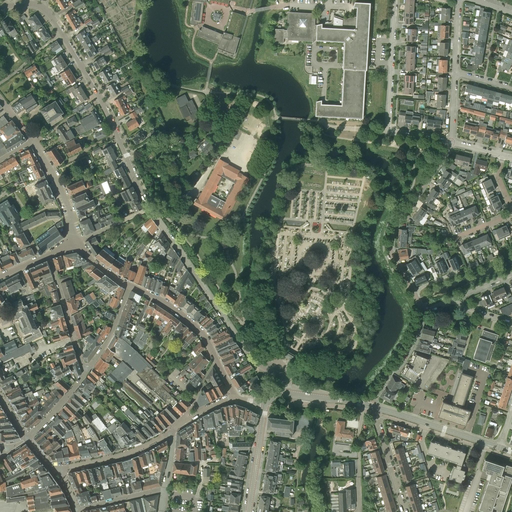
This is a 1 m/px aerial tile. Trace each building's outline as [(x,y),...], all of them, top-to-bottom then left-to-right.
[(64,0),(61,0),(58,3),(62,10),(71,4),(69,1),(66,3),(64,0)] [(204,2),(206,2),(206,0),(208,0),(229,4),(229,0),(236,2),(235,6),(241,7),(242,0),(189,0),(193,1),(191,24),(190,24),(191,24),(197,25),(197,23),(201,24),(204,2)] [(84,4),(82,1),(73,6),(75,9),(84,4)] [(368,31),(366,31),(366,28),(368,28),(369,24),(367,24),(367,21),(369,22),(369,17),(367,17),(367,15),(369,15),(369,10),(367,10),(368,8),(370,8),(370,3),(355,3),(353,7),(357,7),(357,9),(356,17),(345,20),(333,16),(332,23),(329,23),(323,24),(323,27),(321,27),(322,24),(317,25),(317,26),(315,25),(313,25),(314,14),(308,14),(308,15),(294,14),(294,13),(288,13),(287,30),(284,30),(284,29),(275,29),(274,43),(283,43),(283,38),(292,39),(302,40),(305,40),(313,40),(314,40),(316,40),(316,38),(319,38),(319,40),(323,41),(323,39),(326,39),(326,41),(330,41),(330,39),(333,39),(333,41),(337,41),(337,39),(340,40),(340,42),(344,42),(344,47),(346,47),(346,49),(344,49),(344,53),(346,54),(345,56),(343,56),(343,60),(345,60),(345,63),(343,63),(343,64),(343,66),(344,66),(344,67),(344,69),(343,73),(346,73),(345,75),(344,76),(343,76),(343,82),(345,83),(345,84),(344,85),(343,85),(342,92),(345,92),(344,94),(343,94),(342,94),(342,101),(344,101),(344,103),(343,104),(342,104),(342,106),(326,105),(323,104),(321,104),(321,101),(316,102),(316,116),(320,116),(322,116),(324,116),(327,117),(327,115),(328,115),(330,115),(330,117),(337,117),(337,116),(338,115),(339,115),(339,117),(346,118),(346,116),(347,116),(349,116),(348,118),(355,118),(355,117),(356,116),(358,116),(358,118),(362,118),(363,107),(363,105),(362,105),(361,104),(361,102),(363,102),(364,95),(363,95),(362,94),(362,93),(364,93),(364,86),(363,86),(362,85),(362,84),(364,84),(365,70),(366,70),(366,69),(366,65),(366,64),(364,64),(365,62),(367,62),(367,57),(365,57),(365,55),(367,55),(367,50),(365,50),(365,48),(367,48),(368,43),(366,43),(366,41),(368,41),(368,37),(366,36),(366,32),(368,32),(368,31)] [(490,12),(483,11),(484,8),(480,8),(479,13),(482,14),(481,17),(489,18),(490,12)] [(74,10),(71,11),(68,13),(65,15),(69,22),(75,19),(73,14),(76,12),(74,10)] [(234,55),(240,38),(233,35),(239,14),(233,12),(226,33),(224,32),(223,34),(203,26),(201,30),(199,29),(197,36),(197,35),(219,44),(217,48),(234,55)] [(438,20),(438,23),(445,23),(445,21),(449,21),(449,15),(441,14),(441,20),(438,20)] [(32,25),(39,20),(35,15),(28,19),(32,25)] [(481,17),(478,17),(476,16),(476,19),(478,19),(477,22),(488,24),(489,18),(481,17)] [(75,19),(69,22),(74,30),(83,24),(81,21),(80,22),(78,17),(75,19)] [(17,33),(14,29),(9,20),(8,21),(7,19),(6,20),(5,19),(3,20),(3,22),(1,22),(4,26),(3,26),(5,30),(5,29),(7,33),(10,31),(13,36),(17,33)] [(98,19),(91,23),(93,27),(100,23),(98,19)] [(32,25),(30,26),(34,31),(35,30),(42,25),(39,20),(32,25)] [(438,23),(435,23),(429,22),(429,26),(432,26),(438,26),(437,32),(440,32),(440,31),(448,32),(449,26),(445,26),(445,23),(438,23)] [(41,37),(47,32),(43,26),(37,31),(41,37)] [(88,28),(84,31),(77,35),(80,41),(87,37),(85,33),(90,31),(88,28)] [(438,37),(437,40),(444,40),(444,38),(448,38),(448,32),(440,31),(440,32),(440,37),(438,37)] [(50,37),(47,32),(41,37),(44,42),(50,37)] [(26,36),(25,34),(23,35),(28,43),(26,44),(31,53),(35,51),(26,36)] [(26,36),(35,51),(38,48),(34,40),(33,40),(30,34),(26,36)] [(89,40),(87,37),(80,41),(83,46),(97,38),(96,36),(94,38),(93,37),(89,40)] [(97,38),(83,46),(86,52),(94,47),(92,44),(98,40),(97,38)] [(440,43),(439,46),(436,46),(436,49),(439,49),(447,49),(448,43),(444,43),(444,40),(437,40),(437,43),(440,43)] [(63,50),(61,47),(56,41),(50,45),(54,51),(52,53),(54,56),(63,50)] [(101,51),(99,52),(101,54),(103,53),(110,49),(107,45),(100,49),(101,51)] [(96,50),(94,47),(86,52),(90,57),(97,53),(99,52),(101,51),(100,49),(100,48),(96,50)] [(57,65),(64,60),(60,55),(53,59),(57,65)] [(511,60),(505,57),(503,56),(501,62),(510,65),(511,60)] [(99,59),(93,63),(97,70),(103,66),(107,64),(103,57),(99,59)] [(447,60),(443,60),(443,58),(437,57),(437,60),(439,60),(438,66),(447,66),(447,60)] [(472,63),(472,66),(467,65),(466,69),(476,71),(478,65),(481,65),(482,59),(474,58),(471,58),(471,61),(474,62),(474,64),(472,63)] [(67,66),(64,60),(57,65),(51,69),(54,74),(67,66)] [(501,62),(499,65),(497,70),(502,72),(503,69),(508,71),(510,65),(501,62)] [(41,74),(39,71),(34,64),(29,68),(33,74),(36,73),(38,76),(41,74)] [(436,72),(436,75),(442,75),(442,72),(446,72),(447,66),(438,66),(436,66),(436,68),(438,68),(438,72),(436,72)] [(33,74),(29,68),(23,71),(28,78),(29,77),(31,80),(33,78),(31,76),(33,74)] [(108,68),(106,69),(99,73),(100,75),(100,76),(101,78),(109,74),(107,71),(109,70),(108,68)] [(69,69),(61,74),(60,74),(58,75),(59,78),(62,76),(64,80),(73,74),(69,69)] [(409,76),(404,75),(404,80),(405,80),(405,82),(404,81),(404,82),(413,82),(413,76),(416,76),(416,74),(409,73),(409,76)] [(64,80),(66,83),(64,85),(65,87),(68,85),(76,80),(73,74),(64,80)] [(111,77),(109,74),(101,78),(103,81),(104,81),(105,83),(112,79),(113,81),(115,79),(118,78),(117,77),(116,74),(111,77)] [(442,75),(436,75),(436,77),(438,77),(438,83),(446,84),(446,78),(442,77),(442,75)] [(115,79),(113,81),(114,82),(107,86),(108,89),(108,90),(109,92),(117,87),(116,84),(117,83),(115,79)] [(80,86),(78,87),(76,85),(66,91),(68,95),(72,93),(75,98),(84,92),(80,86)] [(117,87),(109,92),(111,94),(112,94),(113,97),(120,92),(122,91),(123,94),(124,93),(129,90),(126,86),(119,90),(117,87)] [(472,86),(470,95),(476,96),(476,94),(478,87),(472,86)] [(487,99),(486,103),(490,103),(490,102),(492,103),(493,101),(495,92),(489,90),(487,97),(487,99)] [(87,98),(84,92),(75,98),(77,101),(79,103),(81,102),(87,98)] [(495,92),(493,101),(499,102),(499,101),(501,94),(495,92)] [(25,109),(36,102),(30,93),(19,100),(11,106),(17,114),(24,109),(25,109)] [(125,95),(121,97),(115,100),(118,108),(125,105),(123,100),(126,99),(125,95)] [(190,119),(188,116),(190,115),(192,120),(200,116),(191,100),(188,102),(185,95),(176,99),(179,106),(180,106),(181,108),(179,109),(186,121),(190,119)] [(49,104),(40,110),(49,122),(52,125),(63,118),(61,114),(63,113),(60,108),(64,105),(60,98),(55,101),(49,105),(49,104)] [(36,102),(25,109),(28,113),(41,103),(39,100),(36,103),(36,102)] [(76,108),(72,110),(74,113),(78,111),(84,107),(85,107),(82,103),(76,108)] [(127,109),(125,105),(118,108),(122,116),(129,112),(132,111),(130,107),(127,109)] [(129,114),(133,120),(126,124),(130,130),(139,125),(136,121),(139,120),(136,114),(140,112),(138,109),(129,114)] [(97,125),(99,124),(102,122),(95,110),(91,112),(92,114),(79,121),(81,124),(85,131),(97,125)] [(434,119),(433,127),(440,128),(441,124),(443,124),(445,110),(440,110),(439,114),(440,114),(440,117),(434,116),(434,119)] [(408,116),(405,116),(406,113),(399,112),(398,117),(405,118),(404,122),(411,123),(412,116),(408,115),(408,116)] [(413,116),(412,116),(411,123),(418,124),(419,121),(422,121),(423,115),(420,115),(420,114),(419,114),(419,115),(413,114),(413,113),(413,116)] [(3,142),(7,140),(12,137),(16,134),(20,132),(11,121),(8,123),(3,116),(0,117),(0,148),(2,147),(5,146),(3,142)] [(67,132),(70,130),(70,129),(68,127),(77,122),(74,116),(66,120),(67,121),(60,126),(56,129),(59,135),(60,134),(61,134),(62,133),(63,132),(63,133),(65,132),(65,131),(66,130),(67,132)] [(430,120),(427,119),(428,116),(424,116),(423,121),(427,122),(426,126),(433,127),(434,119),(430,118),(430,120)] [(466,119),(465,121),(464,124),(462,131),(469,133),(472,123),(468,122),(468,119),(466,119)] [(472,123),(469,133),(476,134),(477,131),(481,132),(482,125),(483,123),(479,122),(478,125),(472,123)] [(85,131),(81,124),(75,128),(79,135),(85,131)] [(482,125),(481,132),(484,133),(483,136),(490,138),(493,129),(486,127),(486,126),(482,125)] [(107,135),(104,129),(97,132),(100,139),(107,135)] [(499,131),(493,129),(490,138),(497,140),(498,136),(502,137),(503,132),(503,130),(499,129),(499,131)] [(504,129),(503,130),(503,132),(502,137),(505,138),(504,142),(511,143),(511,138),(511,133),(507,132),(507,130),(504,129)] [(73,133),(70,130),(67,132),(66,130),(65,131),(65,132),(63,133),(63,132),(62,133),(61,134),(60,134),(59,135),(62,139),(67,136),(68,136),(73,133)] [(145,138),(146,137),(143,133),(142,134),(141,131),(135,135),(136,137),(133,139),(136,144),(145,138)] [(20,132),(16,134),(22,143),(25,141),(25,139),(20,132)] [(67,136),(62,139),(64,143),(75,137),(73,133),(68,136),(67,136)] [(22,143),(16,134),(12,137),(17,146),(22,143)] [(17,146),(12,137),(7,140),(13,149),(17,146)] [(68,156),(82,149),(79,143),(76,144),(74,139),(66,143),(68,147),(64,148),(68,156)] [(3,142),(5,146),(9,151),(13,149),(7,140),(3,142)] [(214,147),(209,142),(208,142),(206,140),(199,147),(206,155),(214,147)] [(60,145),(55,147),(46,152),(50,157),(58,151),(56,149),(59,148),(59,149),(62,148),(60,145)] [(106,156),(114,152),(110,146),(103,150),(106,156)] [(32,148),(26,150),(28,155),(27,156),(27,157),(28,157),(29,158),(31,157),(30,156),(35,154),(32,148)] [(28,155),(26,150),(19,153),(22,160),(27,157),(27,156),(28,155)] [(61,156),(58,151),(50,157),(53,161),(61,156)] [(188,155),(191,159),(197,156),(195,151),(188,155)] [(114,152),(106,156),(109,162),(108,162),(110,167),(116,164),(114,159),(117,158),(114,152)] [(30,156),(31,157),(29,158),(32,165),(38,162),(35,154),(30,156)] [(461,166),(463,156),(456,154),(454,163),(457,163),(457,165),(461,166)] [(12,167),(13,167),(16,166),(18,169),(21,168),(14,156),(8,160),(12,167)] [(64,160),(61,156),(53,161),(56,166),(64,160)] [(463,156),(461,166),(464,166),(464,165),(468,166),(470,158),(463,156)] [(198,196),(199,196),(200,196),(198,200),(196,199),(194,198),(192,202),(194,203),(193,204),(225,221),(231,209),(248,178),(239,173),(240,171),(228,164),(220,159),(208,180),(207,179),(203,185),(205,186),(201,194),(200,193),(199,193),(198,193),(198,194),(198,195),(198,196)] [(8,160),(2,163),(6,171),(10,169),(12,173),(15,171),(13,167),(12,167),(8,160)] [(471,170),(468,181),(478,177),(480,168),(485,170),(487,162),(476,160),(474,170),(471,170)] [(31,166),(33,172),(41,169),(38,162),(32,165),(31,166)] [(6,171),(2,163),(0,164),(0,173),(0,174),(1,174),(4,172),(6,176),(9,174),(6,171)] [(118,168),(116,164),(110,167),(112,171),(114,170),(119,179),(126,175),(121,166),(118,168)] [(37,178),(44,175),(41,169),(33,172),(34,172),(31,173),(34,181),(37,179),(37,178)] [(450,170),(449,173),(445,170),(441,176),(447,180),(451,174),(455,177),(457,175),(450,170)] [(482,175),(483,178),(478,180),(479,184),(481,183),(483,188),(492,184),(490,179),(488,179),(487,176),(486,177),(485,174),(482,175)] [(92,176),(88,177),(67,187),(70,195),(86,187),(86,188),(92,186),(90,180),(93,179),(92,176)] [(447,180),(441,176),(437,182),(441,184),(439,187),(446,192),(448,189),(447,189),(451,183),(447,180)] [(28,188),(29,189),(26,190),(28,194),(30,193),(32,198),(39,195),(51,190),(46,180),(39,183),(28,188)] [(107,181),(101,183),(105,194),(111,191),(107,181)] [(492,184),(483,188),(485,194),(486,197),(493,194),(494,193),(492,191),(495,190),(492,184)] [(125,190),(120,192),(126,203),(129,201),(137,197),(138,197),(132,186),(132,187),(125,190)] [(438,188),(436,191),(433,189),(429,194),(436,199),(438,196),(437,195),(439,192),(441,194),(443,191),(438,188)] [(39,195),(39,197),(38,197),(39,200),(41,200),(43,205),(55,199),(51,190),(39,195)] [(86,193),(72,198),(76,207),(89,201),(86,193)] [(436,199),(429,194),(425,200),(428,202),(426,205),(427,205),(426,206),(431,209),(431,208),(434,210),(435,207),(431,204),(433,201),(436,204),(438,201),(436,199)] [(493,194),(486,197),(488,200),(488,199),(490,205),(499,201),(497,195),(494,197),(493,194)] [(140,202),(137,197),(129,201),(130,204),(132,207),(132,206),(140,202)] [(8,200),(0,204),(0,219),(1,222),(4,225),(7,223),(8,226),(10,225),(15,236),(23,232),(19,224),(17,221),(20,220),(18,216),(20,215),(20,214),(13,204),(11,205),(10,204),(8,200)] [(89,201),(76,207),(76,208),(79,218),(86,215),(85,212),(86,212),(86,211),(96,206),(93,200),(92,200),(89,201)] [(499,201),(490,205),(488,205),(492,213),(493,212),(494,214),(501,211),(500,207),(502,206),(499,201)] [(143,208),(140,202),(132,206),(135,212),(143,208)] [(426,206),(424,209),(421,207),(417,213),(423,217),(427,211),(431,214),(433,211),(430,210),(431,209),(426,206)] [(475,206),(469,208),(473,217),(478,214),(477,211),(478,210),(476,207),(475,207),(475,206)] [(473,217),(469,208),(464,210),(468,219),(473,217)] [(458,210),(453,212),(454,215),(458,223),(463,221),(459,212),(458,210)] [(468,219),(464,210),(459,212),(463,221),(468,219)] [(86,215),(79,218),(80,222),(79,222),(82,227),(91,223),(96,221),(96,219),(98,213),(97,211),(86,215)] [(50,218),(50,212),(45,212),(41,214),(44,220),(47,219),(50,218)] [(113,212),(105,215),(109,224),(116,221),(113,212)] [(423,217),(417,213),(413,218),(415,220),(414,223),(417,225),(419,225),(420,223),(418,222),(420,219),(421,220),(423,217)] [(44,220),(41,214),(30,219),(33,225),(44,220)] [(109,224),(105,215),(97,219),(101,228),(109,224)] [(458,223),(454,215),(449,217),(448,218),(449,221),(451,221),(453,226),(456,225),(455,224),(458,223)] [(146,228),(153,221),(151,218),(143,225),(146,228)] [(33,225),(30,219),(20,223),(24,230),(33,225)] [(55,225),(54,224),(54,225),(54,226),(51,228),(51,227),(50,227),(51,228),(48,230),(47,229),(47,230),(48,231),(34,241),(37,245),(36,246),(36,247),(38,250),(37,251),(39,253),(39,254),(40,254),(42,253),(43,252),(44,253),(44,252),(50,247),(50,248),(51,248),(50,247),(56,242),(57,243),(58,243),(57,242),(63,238),(64,238),(65,237),(63,237),(60,232),(62,231),(63,230),(61,221),(55,225)] [(157,226),(153,221),(146,228),(148,230),(152,235),(157,226)] [(91,223),(82,227),(85,235),(86,235),(86,234),(95,230),(93,225),(91,223)] [(511,234),(511,232),(510,228),(507,229),(506,225),(500,228),(504,237),(510,235),(511,234)] [(403,235),(411,236),(412,233),(413,232),(414,231),(414,230),(414,229),(414,228),(416,226),(406,226),(406,230),(399,229),(398,234),(404,234),(403,235)] [(504,237),(500,228),(495,230),(496,233),(493,235),(496,241),(499,240),(499,239),(500,239),(500,241),(504,240),(504,237)] [(30,244),(23,232),(15,236),(14,237),(16,240),(17,240),(20,246),(17,248),(15,244),(13,246),(16,251),(21,248),(29,244),(29,245),(30,244)] [(162,242),(166,239),(161,232),(158,237),(159,238),(156,241),(156,242),(153,244),(155,247),(157,245),(160,248),(164,245),(162,242)] [(398,234),(398,239),(403,239),(403,242),(411,242),(411,236),(403,235),(404,234),(398,234)] [(487,234),(481,237),(485,245),(490,243),(490,242),(491,241),(490,238),(488,238),(487,234)] [(95,245),(99,243),(95,237),(91,239),(85,242),(91,251),(96,247),(95,245)] [(485,245),(481,237),(476,239),(480,247),(485,245)] [(164,245),(160,248),(162,251),(159,255),(162,259),(169,248),(169,247),(168,246),(170,245),(166,239),(162,242),(164,245)] [(403,239),(398,239),(397,247),(408,247),(408,244),(411,244),(411,242),(403,242),(403,239)] [(476,239),(471,241),(475,249),(480,247),(476,239)] [(471,241),(466,243),(470,251),(475,249),(471,241)] [(470,251),(466,243),(464,244),(464,243),(461,245),(463,250),(462,250),(463,254),(464,253),(465,254),(470,251)] [(97,246),(96,247),(91,251),(95,256),(100,251),(97,246)] [(10,251),(8,252),(6,247),(5,248),(6,250),(5,250),(7,252),(14,265),(21,262),(16,252),(11,254),(10,251)] [(103,249),(100,251),(95,256),(102,261),(109,254),(111,252),(105,247),(103,249)] [(170,249),(167,255),(165,258),(170,260),(169,262),(169,263),(174,266),(179,257),(175,251),(173,248),(172,247),(170,249)] [(16,252),(21,262),(35,255),(34,252),(32,248),(27,250),(26,248),(21,250),(22,253),(18,255),(16,252)] [(143,251),(139,256),(142,257),(144,253),(150,255),(151,253),(148,251),(144,249),(143,250),(143,251)] [(407,249),(397,251),(399,260),(408,258),(407,249)] [(7,252),(5,250),(3,251),(4,253),(3,254),(4,256),(9,267),(14,265),(7,252)] [(76,262),(78,255),(78,254),(76,253),(63,255),(67,267),(66,267),(67,270),(74,268),(74,266),(75,266),(76,262)] [(116,259),(109,254),(102,261),(108,266),(116,259)] [(78,255),(76,262),(75,266),(76,266),(83,264),(86,261),(78,255)] [(0,256),(0,259),(5,269),(9,267),(4,256),(1,258),(0,256)] [(61,256),(53,259),(55,265),(57,270),(64,268),(62,262),(61,256)] [(412,261),(406,265),(409,270),(420,263),(415,256),(410,259),(412,261)] [(455,257),(449,260),(453,270),(459,267),(455,257)] [(441,258),(435,261),(440,273),(447,270),(441,258)] [(123,264),(116,259),(108,266),(119,274),(123,264)] [(123,264),(119,274),(125,277),(129,269),(129,268),(132,261),(126,259),(123,264)] [(47,261),(30,269),(36,281),(39,279),(40,280),(52,275),(47,261)] [(88,262),(83,265),(84,266),(82,267),(84,271),(85,270),(92,265),(89,262),(88,262)] [(420,263),(409,270),(413,275),(418,272),(419,274),(424,271),(420,263)] [(97,269),(92,265),(85,270),(89,274),(97,281),(104,275),(97,269)] [(144,275),(147,270),(146,270),(146,267),(140,265),(135,278),(134,282),(141,285),(144,275)] [(36,281),(30,269),(24,271),(31,288),(37,286),(38,286),(35,281),(36,281)] [(129,269),(125,277),(133,281),(136,273),(129,269)] [(168,290),(166,296),(173,302),(179,292),(179,293),(181,290),(185,283),(190,274),(187,269),(182,277),(175,290),(174,289),(175,288),(170,286),(168,290)] [(15,286),(17,289),(22,286),(26,284),(22,277),(21,278),(19,274),(12,278),(13,279),(15,283),(14,283),(15,285),(15,286)] [(149,276),(145,287),(150,289),(155,275),(152,274),(151,277),(149,276)] [(194,281),(190,274),(185,283),(191,287),(194,281)] [(39,279),(36,281),(35,281),(38,286),(37,286),(38,287),(38,288),(41,287),(43,287),(45,286),(44,283),(53,281),(52,275),(40,280),(39,279)] [(104,275),(97,281),(95,282),(102,288),(112,281),(104,275)] [(155,275),(150,289),(154,292),(159,277),(155,275)] [(425,275),(414,279),(417,286),(428,281),(425,275)] [(159,277),(154,292),(159,293),(162,285),(161,285),(162,282),(162,281),(163,278),(159,277)] [(13,279),(12,278),(5,281),(9,290),(8,291),(9,293),(10,295),(18,291),(17,289),(15,286),(15,285),(14,283),(15,283),(13,279)] [(63,288),(72,285),(71,282),(73,281),(73,279),(61,283),(63,288)] [(0,284),(0,292),(5,302),(6,303),(6,304),(7,304),(11,302),(10,300),(8,301),(4,295),(6,294),(5,293),(4,291),(5,292),(8,291),(9,290),(5,281),(4,282),(3,282),(1,282),(1,284),(0,284)] [(45,286),(43,287),(44,288),(45,290),(46,289),(48,296),(52,295),(51,292),(56,291),(54,283),(53,281),(44,283),(45,286)] [(112,281),(102,288),(101,289),(100,290),(106,294),(109,293),(113,290),(119,286),(112,281)] [(73,288),(72,285),(63,288),(66,300),(75,295),(74,292),(77,292),(75,287),(73,288)] [(162,285),(159,293),(165,296),(168,286),(162,285)] [(119,286),(113,290),(115,292),(113,296),(120,299),(124,289),(119,286)] [(507,288),(504,290),(503,287),(498,289),(502,297),(509,294),(507,288)] [(493,292),(494,294),(491,295),(493,301),(502,297),(498,289),(493,292)] [(179,293),(179,292),(173,302),(174,303),(180,307),(184,300),(186,296),(181,294),(183,291),(181,290),(179,293)] [(59,301),(56,291),(51,292),(52,295),(54,302),(59,301)] [(75,295),(66,300),(69,307),(79,302),(78,300),(83,298),(81,293),(75,295)] [(90,294),(89,293),(84,296),(89,303),(94,300),(93,299),(90,294)] [(480,297),(482,300),(478,301),(480,305),(482,306),(487,304),(488,307),(487,307),(488,309),(494,306),(494,305),(493,305),(490,296),(487,297),(486,294),(480,297)] [(18,299),(16,300),(14,301),(11,302),(7,304),(9,309),(12,308),(14,313),(15,312),(22,309),(21,307),(27,304),(32,302),(30,296),(21,299),(22,300),(19,301),(18,299)] [(120,299),(113,296),(112,296),(111,299),(110,298),(108,301),(111,302),(109,306),(117,308),(120,299)] [(140,302),(134,299),(129,297),(127,302),(135,305),(136,304),(138,305),(139,303),(140,304),(140,302)] [(185,300),(184,300),(180,307),(183,309),(190,301),(186,298),(185,300)] [(32,303),(32,302),(27,304),(21,307),(22,309),(15,312),(18,317),(20,316),(25,328),(23,329),(25,334),(26,334),(27,337),(32,335),(34,340),(40,337),(37,329),(40,327),(38,322),(35,323),(32,316),(36,314),(35,312),(34,308),(38,307),(36,301),(32,303)] [(190,301),(183,309),(187,312),(193,304),(190,301)] [(208,301),(204,306),(207,309),(208,307),(210,309),(212,307),(208,301)] [(79,302),(69,307),(71,313),(80,309),(79,306),(78,304),(80,304),(79,302)] [(135,305),(127,302),(125,305),(135,310),(136,310),(138,306),(135,305)] [(150,314),(154,304),(150,302),(145,312),(143,317),(145,319),(148,313),(150,314)] [(511,303),(499,309),(500,310),(501,313),(509,316),(510,312),(511,312),(511,303)] [(156,304),(154,304),(150,314),(151,315),(154,317),(156,314),(160,316),(157,319),(158,320),(156,323),(158,324),(166,312),(156,305),(156,304)] [(197,307),(193,304),(187,312),(190,315),(197,307)] [(60,305),(51,308),(46,309),(47,310),(51,309),(52,313),(49,314),(51,321),(63,315),(60,305)] [(123,310),(135,314),(133,314),(135,310),(125,305),(123,310)] [(77,314),(78,318),(72,320),(74,326),(83,321),(81,313),(85,311),(89,308),(88,306),(84,309),(80,312),(77,314)] [(197,307),(190,315),(194,318),(199,311),(200,310),(197,307)] [(201,309),(200,310),(199,311),(194,318),(198,322),(205,316),(206,315),(207,314),(201,309)] [(105,314),(104,316),(113,321),(115,315),(116,311),(114,310),(113,311),(112,310),(111,313),(108,312),(107,314),(105,314)] [(166,312),(158,324),(160,326),(162,322),(163,323),(164,320),(168,322),(172,315),(166,312)] [(130,317),(122,314),(120,319),(128,322),(131,324),(132,321),(129,320),(129,318),(130,317)] [(63,315),(51,321),(50,322),(52,326),(52,327),(52,328),(59,326),(58,323),(65,321),(63,315)] [(172,315),(168,322),(163,331),(167,334),(172,327),(175,329),(180,322),(180,321),(172,315)] [(206,315),(205,316),(198,322),(201,325),(202,325),(209,318),(206,315)] [(210,317),(209,318),(202,325),(205,328),(213,321),(214,320),(210,317)] [(128,322),(120,319),(119,324),(126,327),(126,328),(131,330),(132,327),(127,325),(128,323),(131,324),(128,322)] [(86,329),(83,321),(74,326),(78,339),(85,336),(93,332),(90,327),(86,329)] [(213,321),(205,328),(207,330),(215,325),(213,321)] [(175,329),(172,332),(179,337),(182,334),(188,327),(180,322),(175,329)] [(101,328),(100,328),(99,327),(95,332),(98,334),(105,339),(108,334),(110,327),(107,325),(103,323),(101,328)] [(218,323),(215,325),(207,330),(210,334),(221,327),(218,323)] [(118,325),(115,334),(124,340),(130,345),(132,342),(126,337),(123,336),(126,329),(118,325)] [(433,326),(432,329),(423,326),(422,331),(429,333),(429,336),(430,336),(429,337),(433,338),(436,327),(433,326)] [(182,334),(179,337),(184,340),(183,341),(181,345),(182,346),(192,332),(188,327),(182,334)] [(221,327),(210,334),(212,338),(219,334),(220,334),(221,333),(222,332),(221,330),(222,329),(221,327)] [(67,330),(57,333),(58,337),(52,339),(53,341),(61,339),(70,337),(67,330)] [(220,334),(219,334),(212,338),(213,342),(230,334),(227,330),(224,331),(222,332),(221,333),(220,334)] [(483,330),(480,338),(479,337),(473,358),(485,362),(486,360),(490,361),(498,335),(483,330)] [(429,333),(422,331),(420,338),(432,341),(436,342),(437,339),(433,338),(429,337),(430,336),(429,336),(429,333)] [(197,336),(192,332),(182,346),(185,349),(189,344),(197,336)] [(98,334),(94,339),(101,344),(105,339),(98,334)] [(109,345),(108,347),(115,352),(122,358),(121,358),(126,362),(127,361),(131,357),(130,356),(136,350),(130,345),(124,340),(115,334),(109,345)] [(230,334),(213,342),(215,346),(228,340),(232,337),(231,336),(230,334)] [(90,335),(89,336),(88,335),(83,338),(82,339),(88,344),(91,346),(90,347),(96,352),(101,344),(100,344),(101,344),(94,339),(90,335)] [(0,347),(14,340),(5,344),(1,338),(0,338),(0,347)] [(228,340),(215,346),(217,350),(235,342),(232,338),(228,341),(227,340),(228,340)] [(420,338),(419,340),(417,344),(428,347),(429,344),(436,345),(436,343),(432,341),(420,338)] [(14,340),(0,347),(0,357),(26,344),(22,346),(18,348),(14,340)] [(197,355),(205,347),(200,341),(192,349),(197,355)] [(235,342),(217,350),(219,354),(232,349),(238,346),(235,342)] [(29,343),(26,344),(0,357),(0,365),(11,361),(30,352),(29,351),(32,350),(29,343)] [(428,347),(417,344),(415,350),(429,354),(431,348),(428,347)] [(96,352),(90,347),(87,352),(85,351),(84,353),(85,354),(83,357),(83,358),(88,362),(96,352)] [(115,352),(108,347),(105,351),(112,357),(115,353),(115,352)] [(74,349),(64,352),(58,353),(56,354),(57,358),(59,357),(60,359),(61,358),(62,359),(71,355),(75,354),(73,349),(74,349)] [(232,349),(219,354),(221,359),(233,354),(231,351),(232,350),(232,349)] [(130,356),(131,357),(127,361),(134,369),(138,372),(136,374),(141,378),(149,385),(145,389),(149,392),(156,399),(157,398),(160,400),(162,398),(167,403),(173,397),(170,395),(172,393),(170,390),(168,392),(163,388),(168,383),(166,382),(165,381),(162,378),(158,374),(151,368),(152,367),(145,359),(139,353),(136,350),(130,356)] [(112,357),(105,351),(101,357),(109,364),(108,363),(112,357)] [(295,363),(298,358),(292,354),(286,351),(284,355),(283,356),(289,359),(295,363)] [(11,361),(0,365),(0,380),(24,369),(23,367),(31,363),(28,358),(32,356),(30,352),(11,361)] [(233,354),(221,359),(223,365),(235,360),(237,359),(239,358),(236,352),(233,354)] [(423,369),(425,363),(426,364),(429,358),(416,352),(414,355),(413,355),(411,361),(412,361),(411,364),(414,365),(413,367),(409,365),(407,368),(406,367),(403,372),(404,373),(402,376),(414,383),(418,377),(416,376),(420,370),(422,371),(422,369),(423,369)] [(63,363),(59,364),(62,369),(68,365),(77,360),(75,353),(75,354),(71,355),(62,359),(63,363)] [(193,359),(188,365),(189,367),(192,370),(193,371),(197,375),(200,371),(209,361),(203,356),(200,353),(193,359)] [(109,364),(101,357),(94,367),(102,374),(106,369),(109,364)] [(449,360),(443,358),(424,385),(429,388),(449,360)] [(154,367),(158,364),(153,359),(152,360),(149,362),(153,366),(154,367)] [(237,359),(235,360),(223,365),(224,365),(229,375),(238,370),(234,363),(238,362),(237,359)] [(81,374),(77,360),(68,365),(71,371),(73,374),(74,373),(77,379),(81,374)] [(150,405),(151,404),(124,380),(133,371),(122,361),(107,377),(114,383),(117,380),(121,383),(123,386),(146,409),(150,405)] [(238,370),(229,375),(228,375),(231,379),(237,376),(244,373),(252,368),(253,368),(249,363),(247,364),(244,366),(238,370)] [(51,382),(49,383),(51,386),(52,385),(52,386),(55,383),(61,379),(60,378),(65,375),(62,369),(59,364),(60,365),(50,370),(55,379),(53,380),(56,383),(54,384),(52,381),(51,382)] [(71,371),(68,365),(62,369),(65,375),(71,371)] [(26,367),(24,369),(0,380),(0,382),(2,387),(5,392),(19,385),(26,382),(32,379),(26,367)] [(92,370),(91,371),(98,379),(102,383),(104,381),(100,377),(102,375),(102,374),(94,367),(92,370)] [(215,387),(221,383),(217,375),(213,367),(205,378),(208,382),(211,380),(212,382),(209,383),(211,386),(213,385),(215,387)] [(98,379),(91,371),(90,372),(87,377),(94,384),(96,385),(95,386),(102,391),(105,388),(104,386),(98,380),(98,379)] [(197,375),(193,371),(190,374),(193,377),(199,384),(202,379),(204,375),(200,371),(197,375)] [(237,376),(231,379),(233,382),(235,385),(237,388),(246,382),(246,381),(247,380),(244,373),(237,376)] [(466,399),(472,381),(470,381),(471,377),(461,373),(451,404),(442,401),(437,416),(465,425),(470,410),(461,408),(464,399),(466,399)] [(249,381),(250,384),(251,385),(260,381),(257,375),(252,378),(250,375),(248,377),(250,380),(249,381)] [(392,376),(385,388),(380,396),(390,402),(395,394),(394,393),(397,387),(402,390),(405,385),(400,383),(401,381),(392,376)] [(188,381),(189,382),(195,386),(197,389),(199,384),(193,377),(190,380),(189,380),(188,381)] [(96,385),(94,384),(86,378),(79,388),(76,391),(81,395),(87,400),(90,396),(89,395),(95,386),(96,385)] [(61,379),(55,383),(65,393),(70,387),(61,379)] [(246,382),(237,388),(240,392),(249,387),(248,385),(250,384),(249,381),(248,380),(246,382)] [(19,385),(5,392),(5,393),(7,396),(29,387),(28,387),(26,382),(19,385)] [(65,393),(55,383),(52,386),(55,389),(63,396),(65,393)] [(204,384),(206,388),(203,389),(209,401),(215,398),(211,389),(210,386),(208,387),(206,383),(204,384)] [(222,383),(221,383),(215,387),(219,396),(223,394),(227,393),(222,383)] [(511,385),(505,383),(503,389),(510,391),(511,385)] [(31,391),(29,387),(7,396),(11,402),(33,394),(37,392),(40,390),(45,388),(44,385),(39,387),(32,391),(31,391)] [(219,396),(215,387),(211,389),(215,398),(219,396)] [(63,396),(55,389),(53,391),(59,399),(63,396)] [(209,401),(203,389),(202,390),(201,390),(197,400),(200,406),(209,401)] [(503,389),(501,395),(508,397),(510,391),(503,389)] [(53,391),(49,394),(57,402),(59,399),(53,391)] [(33,394),(11,402),(17,413),(39,402),(37,398),(39,396),(37,392),(33,394)] [(57,402),(49,394),(49,393),(44,395),(47,398),(48,399),(54,406),(57,403),(57,402)] [(79,397),(74,393),(71,398),(81,407),(83,409),(87,404),(88,406),(90,404),(87,400),(81,395),(79,397)] [(174,395),(173,397),(178,402),(186,410),(191,404),(183,397),(178,393),(175,396),(174,395)] [(501,395),(499,400),(506,403),(508,397),(501,395)] [(39,397),(39,396),(37,398),(39,402),(39,403),(37,405),(38,406),(38,405),(42,410),(39,413),(43,418),(44,417),(43,416),(51,409),(45,402),(46,402),(44,399),(41,402),(40,399),(41,399),(40,397),(39,397)] [(173,397),(167,403),(172,408),(178,402),(173,397)] [(81,407),(71,398),(70,398),(67,402),(67,403),(80,415),(81,414),(77,411),(81,407)] [(51,409),(54,406),(48,399),(46,402),(45,402),(51,409)] [(506,403),(499,400),(497,406),(504,409),(506,403)] [(39,403),(39,402),(17,413),(20,418),(28,411),(29,413),(32,410),(32,411),(38,406),(37,405),(39,403)] [(178,402),(172,408),(181,415),(186,410),(178,402)] [(67,403),(63,408),(76,420),(80,415),(67,403)] [(32,410),(29,413),(22,421),(25,426),(38,415),(42,419),(43,418),(39,413),(42,410),(38,405),(38,406),(32,411),(32,410)] [(164,409),(175,420),(180,416),(169,405),(164,409)] [(229,427),(229,431),(227,431),(227,433),(228,432),(228,437),(239,437),(240,430),(234,429),(234,424),(233,424),(235,405),(228,406),(230,417),(229,420),(228,420),(229,427)] [(245,408),(235,405),(233,424),(234,424),(234,429),(240,430),(241,430),(242,426),(245,408)] [(226,423),(223,407),(214,411),(217,434),(227,433),(227,431),(226,423)] [(76,420),(63,408),(59,414),(58,415),(71,428),(73,426),(68,419),(71,421),(74,418),(76,420)] [(128,408),(124,412),(127,416),(128,415),(133,420),(134,420),(136,417),(128,408)] [(250,411),(245,408),(242,426),(245,427),(245,426),(246,423),(250,411)] [(147,409),(146,410),(151,415),(152,415),(154,416),(153,417),(164,429),(169,425),(159,414),(159,413),(157,411),(154,413),(152,412),(150,410),(149,411),(147,409)] [(160,412),(159,413),(159,414),(169,425),(170,424),(172,422),(175,420),(164,409),(162,411),(160,412)] [(143,412),(141,411),(139,412),(141,414),(142,414),(159,431),(159,432),(164,429),(153,417),(154,416),(152,415),(151,415),(146,410),(143,412)] [(28,411),(20,418),(22,421),(29,413),(28,411)] [(214,411),(203,417),(205,429),(209,428),(210,432),(210,434),(213,434),(212,428),(214,428),(215,437),(218,436),(217,434),(214,411)] [(250,411),(246,423),(251,424),(255,425),(259,415),(250,411)] [(485,416),(485,414),(480,412),(479,415),(480,415),(477,424),(482,426),(485,416)] [(106,426),(106,425),(98,416),(93,422),(92,421),(86,413),(83,416),(89,424),(90,426),(98,438),(98,442),(105,453),(113,451),(121,449),(110,432),(111,431),(106,426)] [(141,422),(140,421),(143,425),(144,424),(153,435),(159,431),(142,414),(141,414),(145,419),(141,422)] [(38,415),(25,426),(28,430),(32,427),(33,428),(42,419),(38,415)] [(51,436),(40,446),(45,453),(57,441),(64,435),(71,428),(58,415),(51,422),(60,431),(53,437),(51,436)] [(136,417),(134,420),(139,425),(140,425),(142,427),(140,428),(148,437),(153,435),(144,424),(143,425),(140,421),(137,417),(136,417)] [(275,430),(292,432),(293,420),(287,419),(268,418),(267,429),(275,430)] [(198,420),(193,423),(193,432),(194,437),(194,445),(195,460),(201,460),(200,440),(200,436),(198,420)] [(126,435),(119,425),(115,421),(111,425),(109,423),(106,425),(106,426),(111,431),(113,429),(127,446),(134,444),(126,435)] [(344,422),(337,421),(334,442),(352,444),(353,432),(349,432),(349,430),(343,430),(344,422)] [(60,431),(51,422),(48,425),(55,432),(51,436),(53,437),(60,431)] [(123,422),(121,424),(119,425),(126,435),(134,444),(141,441),(131,430),(123,422)] [(79,423),(73,426),(71,428),(81,457),(91,456),(80,429),(79,427),(81,427),(79,423)] [(193,423),(185,428),(188,439),(188,442),(188,443),(189,443),(190,446),(189,446),(188,453),(188,460),(195,460),(194,445),(194,437),(193,432),(193,423)] [(85,427),(84,427),(94,442),(95,442),(99,454),(105,453),(98,442),(98,438),(90,426),(89,424),(85,427)] [(400,435),(403,428),(391,424),(389,431),(396,433),(394,438),(391,439),(392,441),(399,439),(400,435)] [(47,434),(39,440),(37,442),(40,446),(51,436),(55,432),(48,425),(44,430),(47,434)] [(147,438),(138,428),(134,425),(130,428),(132,430),(131,430),(141,441),(147,438)] [(495,430),(496,427),(492,426),(489,425),(488,428),(485,435),(491,437),(493,433),(495,433),(496,430),(495,430)] [(84,427),(80,429),(91,456),(99,454),(95,442),(94,442),(84,427)] [(71,428),(64,435),(65,439),(66,442),(67,447),(70,459),(81,457),(71,428)] [(188,439),(185,428),(177,433),(176,439),(188,439)] [(403,428),(400,435),(402,435),(401,438),(405,439),(406,436),(408,437),(409,437),(410,433),(409,433),(408,432),(408,429),(403,428)] [(111,431),(110,432),(121,449),(127,447),(127,446),(113,429),(111,431)] [(0,431),(0,441),(6,441),(5,437),(18,435),(15,430),(3,431),(0,431)] [(47,434),(44,430),(41,432),(40,431),(37,434),(38,435),(34,438),(36,442),(37,442),(39,440),(47,434)] [(188,439),(176,439),(176,447),(189,446),(190,446),(189,443),(188,443),(188,442),(188,439)] [(374,439),(366,441),(363,442),(363,439),(360,440),(361,448),(375,443),(374,439)] [(57,441),(45,453),(51,461),(57,461),(56,453),(58,452),(58,448),(59,448),(62,445),(57,441)] [(166,441),(156,447),(157,453),(168,447),(166,441)] [(279,442),(271,441),(270,445),(269,445),(269,448),(269,449),(278,450),(279,446),(282,446),(282,443),(279,442)] [(450,473),(449,478),(461,482),(464,472),(465,471),(464,471),(465,468),(464,464),(462,464),(462,462),(465,453),(431,441),(428,451),(427,454),(435,456),(445,460),(447,460),(454,463),(457,464),(456,466),(453,465),(450,473)] [(14,458),(29,448),(26,444),(23,446),(23,445),(15,449),(16,451),(11,454),(14,458)] [(157,453),(156,447),(151,450),(145,452),(148,466),(150,472),(148,472),(149,478),(149,479),(149,481),(162,478),(162,476),(163,472),(162,471),(156,470),(158,462),(157,460),(157,453)] [(21,465),(35,455),(29,448),(14,458),(14,459),(16,462),(18,461),(21,465)] [(234,450),(233,454),(247,458),(248,453),(249,449),(246,449),(245,452),(238,451),(238,453),(237,453),(238,449),(234,450)] [(278,450),(269,449),(268,452),(269,452),(268,455),(282,457),(282,455),(278,454),(278,450)] [(139,456),(143,471),(146,471),(145,467),(148,466),(145,452),(139,456)] [(25,468),(38,459),(35,455),(21,465),(19,466),(14,468),(9,471),(10,472),(7,473),(9,477),(23,469),(25,468)] [(282,457),(268,455),(268,459),(267,459),(267,462),(276,463),(277,459),(281,460),(282,457)] [(11,462),(7,456),(3,459),(6,465),(8,468),(9,471),(14,468),(19,466),(16,462),(14,459),(12,460),(12,461),(11,462)] [(139,456),(131,459),(133,465),(134,468),(134,470),(135,472),(136,477),(143,474),(143,471),(139,456)] [(23,469),(9,477),(5,478),(7,482),(9,482),(24,475),(26,475),(25,474),(29,472),(29,473),(42,464),(38,459),(25,468),(23,469)] [(136,477),(135,472),(133,473),(133,471),(134,470),(134,468),(133,465),(131,459),(122,461),(125,468),(126,472),(127,474),(127,476),(131,475),(131,477),(128,478),(128,479),(128,480),(129,480),(130,482),(131,481),(131,479),(135,478),(136,478),(136,477)] [(489,476),(478,509),(486,511),(499,511),(500,509),(502,509),(504,504),(502,504),(503,500),(505,500),(507,495),(505,495),(506,490),(508,491),(510,486),(508,485),(510,481),(511,482),(511,478),(511,476),(511,473),(511,466),(506,465),(506,466),(502,465),(502,467),(497,465),(498,464),(493,462),(493,464),(488,462),(489,461),(485,459),(482,469),(486,470),(485,472),(490,474),(489,476)] [(158,462),(156,470),(162,471),(163,472),(164,468),(166,461),(159,460),(157,460),(158,462)] [(122,461),(116,463),(118,468),(120,476),(122,480),(128,478),(127,476),(127,474),(126,472),(125,468),(122,461)] [(276,463),(267,462),(267,463),(266,466),(267,466),(266,470),(275,472),(275,471),(278,472),(278,468),(275,467),(276,463)] [(345,462),(345,468),(342,468),(342,476),(354,476),(354,462),(345,462)] [(118,468),(116,463),(110,464),(113,475),(114,478),(116,481),(119,486),(120,486),(125,485),(124,483),(122,480),(120,476),(118,468)] [(196,473),(197,468),(197,464),(174,463),(172,472),(189,474),(196,475),(196,473)] [(43,464),(42,464),(29,473),(31,477),(30,477),(29,476),(19,480),(20,482),(49,472),(49,471),(43,464)] [(110,464),(103,466),(106,477),(113,475),(110,464)] [(96,467),(95,467),(102,491),(110,489),(109,483),(108,480),(107,480),(106,477),(103,466),(96,467)] [(376,473),(372,474),(363,476),(363,479),(366,478),(373,476),(374,475),(376,474),(384,472),(382,466),(374,469),(376,473)] [(91,468),(88,469),(93,484),(95,493),(98,492),(102,491),(95,467),(91,468)] [(231,469),(230,471),(229,475),(229,476),(242,479),(243,474),(244,470),(234,468),(234,470),(231,469)] [(88,469),(82,470),(87,485),(92,484),(96,494),(95,493),(93,484),(88,469)] [(87,485),(82,470),(75,472),(78,480),(80,486),(80,488),(87,486),(87,485)] [(9,486),(9,485),(6,486),(6,490),(7,501),(30,498),(32,511),(52,508),(53,508),(53,507),(69,505),(63,492),(60,487),(57,484),(58,484),(49,472),(20,482),(9,486)] [(78,480),(75,472),(68,474),(71,482),(78,480)] [(264,479),(263,483),(274,484),(275,480),(280,481),(281,480),(282,475),(281,474),(275,473),(274,476),(266,475),(265,479),(264,479)] [(114,478),(113,475),(106,477),(107,480),(108,480),(109,483),(112,482),(116,481),(114,478)] [(379,485),(387,482),(385,475),(376,477),(379,485)] [(128,478),(122,480),(124,483),(125,485),(127,494),(133,492),(131,485),(130,482),(129,480),(128,480),(128,479),(128,478)] [(135,478),(131,479),(131,481),(134,492),(142,490),(141,480),(136,481),(135,478)] [(162,478),(149,481),(150,488),(160,486),(161,481),(162,478)] [(78,480),(71,482),(74,488),(80,486),(78,480)] [(112,482),(113,484),(110,485),(111,488),(110,489),(113,497),(121,495),(120,486),(119,486),(116,481),(112,482)] [(6,482),(0,484),(0,489),(2,490),(6,490),(6,486),(9,485),(8,482),(9,482),(7,482),(6,483),(6,482)] [(387,482),(379,485),(381,492),(390,489),(387,482)] [(274,484),(263,483),(262,487),(264,487),(263,491),(273,492),(276,493),(277,493),(277,490),(277,489),(273,489),(274,484)] [(80,488),(80,486),(74,488),(76,494),(88,490),(83,492),(81,488),(87,486),(80,488)] [(113,497),(110,489),(102,491),(105,499),(113,497)] [(338,493),(338,511),(346,511),(346,503),(355,503),(355,489),(346,489),(346,492),(338,492),(338,493)] [(390,489),(381,492),(383,499),(392,496),(390,489)] [(89,493),(88,490),(76,494),(78,497),(81,505),(93,502),(91,497),(91,496),(89,493)] [(102,491),(98,492),(95,493),(96,494),(98,501),(105,499),(102,491)] [(338,511),(338,493),(330,493),(330,511),(338,511)] [(141,498),(141,499),(129,501),(123,502),(123,503),(125,508),(131,507),(131,511),(155,511),(159,494),(144,498),(143,497),(141,498)] [(261,496),(259,503),(268,505),(269,497),(267,497),(267,496),(263,495),(263,496),(261,496)] [(394,503),(392,496),(383,499),(385,506),(394,503)] [(394,503),(385,506),(386,511),(392,511),(396,511),(394,503)]
